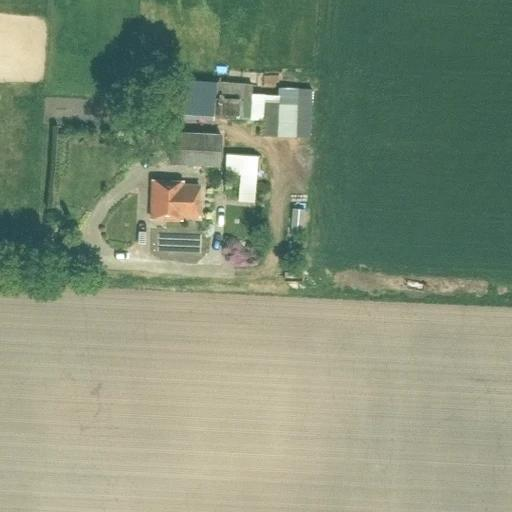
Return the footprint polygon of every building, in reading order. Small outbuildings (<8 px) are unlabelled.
[(293,103),(293,88),(279,88),(279,102),(293,103)] [(178,93),(178,109),(204,110),(204,94),(178,93)] [(219,168),(220,136),(171,133),(169,166),(219,168)] [(254,174),(254,160),(227,159),(226,173),(254,174)] [(197,218),(198,188),(182,187),(182,185),(151,184),(149,218),(181,219),(181,218),(197,218)] [(291,209),(289,233),(301,234),(303,210),(291,209)]
